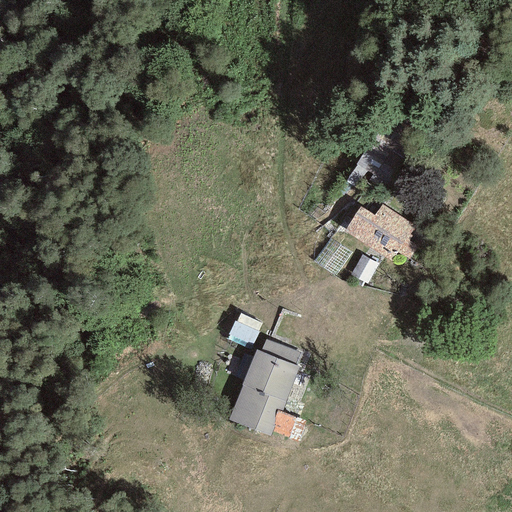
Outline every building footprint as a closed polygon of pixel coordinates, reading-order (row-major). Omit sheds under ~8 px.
[(429,238),(392,213),(384,228),(370,221),(361,236),(409,269),(429,238)] [(342,276),(351,249),(331,242),(321,269),(342,276)] [(353,279),(366,257),(356,251),(343,273),(353,279)] [(372,285),(383,264),(368,257),(357,278),(372,285)] [(300,369),(270,358),(246,421),(267,430),(277,408),(285,412),(300,369)] [(300,424),(290,420),(285,432),(296,436),(300,424)]
